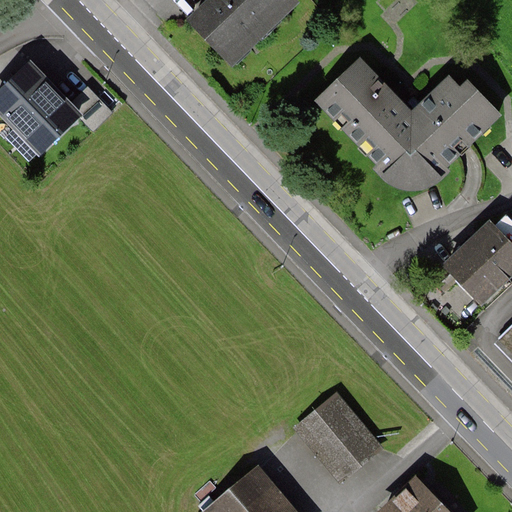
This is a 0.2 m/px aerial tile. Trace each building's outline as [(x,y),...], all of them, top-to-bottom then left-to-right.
[(215,0),(189,26),(230,69),(293,10),(283,0),(215,0)] [(423,187),(495,120),(455,76),(412,117),(360,62),(316,104),(398,192),(423,187)] [(30,66),(0,95),(0,119),(37,157),(79,116),(30,66)] [(444,277),(480,314),(511,283),(511,256),(490,233),(444,277)] [(511,327),(497,342),(511,357),(511,327)] [(331,401),(295,432),(338,483),(375,452),(331,401)] [(209,511),(286,511),(255,475),(209,511)] [(439,511),(414,486),(387,511),(439,511)]
